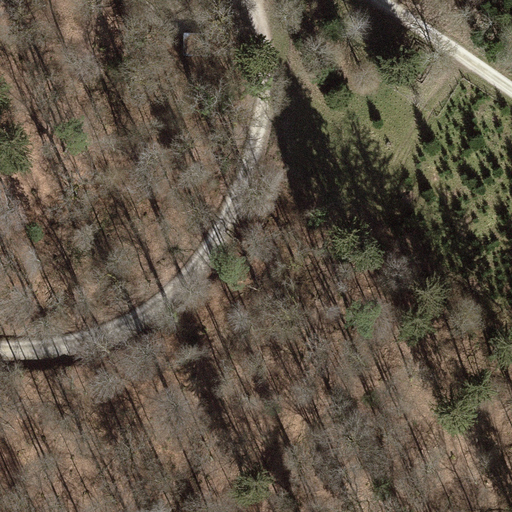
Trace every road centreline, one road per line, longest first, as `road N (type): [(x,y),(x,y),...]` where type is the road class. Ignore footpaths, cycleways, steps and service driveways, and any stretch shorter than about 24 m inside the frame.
road 1 (track): [(0,352),(124,329),(205,258),(251,181),(265,99),(259,28),(248,0)]
road 2 (track): [(376,0),(511,89)]
